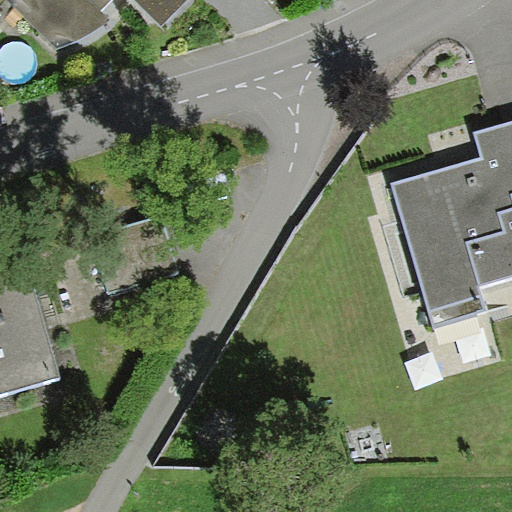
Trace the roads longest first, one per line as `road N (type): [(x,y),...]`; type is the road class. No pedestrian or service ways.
road 1 (unclassified): [(280,71),(298,162),(86,511)]
road 2 (residential): [(280,71),(0,146)]
road 3 (residential): [(421,0),(280,71)]
